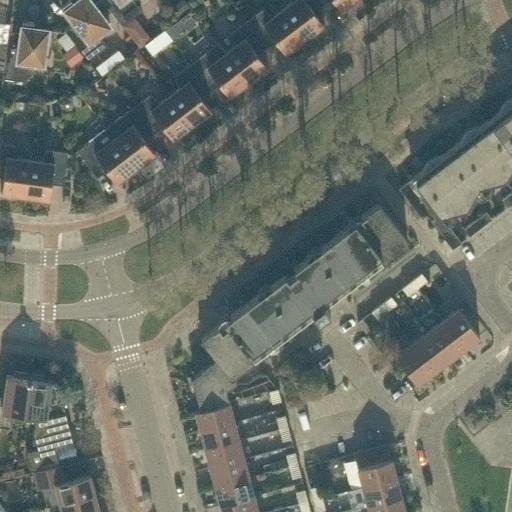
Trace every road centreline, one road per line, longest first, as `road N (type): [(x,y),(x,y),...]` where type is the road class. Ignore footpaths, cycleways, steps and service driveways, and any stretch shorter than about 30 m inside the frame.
road 1 (tertiary): [(116,311),(211,258),(472,57),(511,38)]
road 2 (tertiary): [(457,0),(153,228),(100,252)]
road 3 (residential): [(166,511),(116,311)]
road 4 (residential): [(511,258),(470,292),(511,345)]
